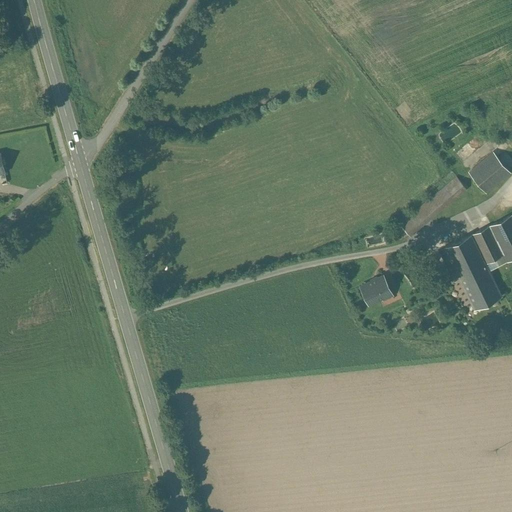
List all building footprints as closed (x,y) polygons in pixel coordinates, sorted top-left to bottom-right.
[(493,153),(469,173),(485,193),(510,172),(493,153)] [(410,216),(419,228),(466,188),(457,178),(410,216)] [(511,214),(471,234),(485,263),(495,259),(498,266),(511,259),(511,214)] [(419,228),(410,216),(400,225),(409,236),(419,228)] [(471,234),(444,247),(475,309),(501,296),(485,263),(471,234)] [(383,276),(360,287),(368,304),(391,293),(383,276)]
